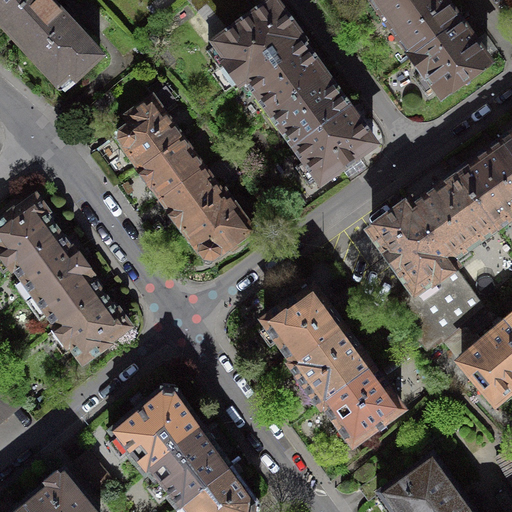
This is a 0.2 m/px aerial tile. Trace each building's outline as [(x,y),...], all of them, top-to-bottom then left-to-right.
[(0,0),(0,19),(3,23),(2,24),(19,43),(57,84),(70,72),(76,78),(100,56),(48,0),(0,0)] [(189,0),(198,11),(208,3),(225,25),(249,5),(244,0),(189,0)] [(373,0),(412,54),(411,55),(412,56),(460,22),(459,21),(458,21),(449,8),(449,7),(444,0),(373,0)] [(240,82),(300,39),(296,33),(274,2),(216,43),(218,45),(208,52),(220,69),(226,64),(240,82)] [(465,28),(460,22),(412,56),(424,73),(416,79),(428,96),(438,89),(442,95),(488,62),(468,35),(469,34),(465,28)] [(300,39),(240,82),(240,84),(247,79),(271,112),(324,74),(319,68),(315,61),(314,62),(299,42),(301,40),(300,39)] [(328,80),(324,74),(271,112),(296,145),(348,108),(347,107),(346,107),(332,87),(333,86),(328,80)] [(140,169),(182,138),(153,98),(128,115),(130,119),(133,122),(115,135),(140,169)] [(353,114),(348,108),(296,145),(307,161),(297,168),(309,185),(319,178),(321,181),(373,144),(356,121),(357,120),(353,114)] [(507,139),(502,143),(511,156),(511,133),(511,135),(511,136),(507,139)] [(203,167),(182,138),(140,169),(155,190),(160,197),(203,167)] [(495,147),(457,175),(495,227),(511,214),(511,156),(502,143),(495,147)] [(181,226),(226,193),(225,192),(222,194),(203,167),(160,197),(165,204),(181,226)] [(411,203),(410,204),(455,266),(456,265),(469,254),(465,248),(495,227),(457,175),(419,202),(414,206),(411,203)] [(253,230),(226,193),(181,226),(208,263),(230,247),(253,230)] [(0,251),(12,268),(59,234),(47,218),(44,214),(47,212),(36,196),(14,212),(13,211),(0,221),(0,251)] [(455,266),(410,204),(401,210),(372,232),(387,253),(386,254),(398,271),(399,270),(414,291),(391,309),(427,351),(441,339),(443,341),(466,322),(484,306),(455,266)] [(65,242),(59,234),(12,268),(13,269),(15,268),(35,296),(82,262),(72,249),(71,250),(65,242)] [(91,275),(82,262),(35,296),(55,324),(53,325),(54,326),(101,292),(95,284),(90,276),(91,275)] [(291,364),(292,365),(343,328),(314,287),(294,301),(288,305),(287,303),(264,320),(294,361),(291,364)] [(112,308),(101,292),(54,326),(55,328),(47,334),(58,349),(60,348),(64,354),(73,348),(83,362),(109,343),(108,342),(130,326),(119,311),(116,313),(112,308)] [(466,322),(476,334),(500,314),(489,302),(484,306),(466,322)] [(511,328),(507,323),(500,328),(461,361),(496,402),(497,401),(505,402),(511,395),(511,328)] [(372,367),(343,328),(292,365),(316,398),(320,404),(372,367)] [(372,367),(320,404),(322,406),(324,403),(353,443),(377,426),(401,408),(372,367)] [(0,419),(21,402),(1,378),(0,378),(0,419)] [(144,470),(201,425),(196,419),(192,413),(191,413),(174,390),(163,389),(112,431),(144,470)] [(179,507),(230,465),(226,459),(221,453),(220,454),(201,427),(202,426),(201,425),(144,470),(145,472),(148,469),(179,507)] [(111,480),(87,451),(81,456),(76,461),(99,490),(111,480)] [(475,511),(470,505),(433,454),(380,492),(381,493),(376,497),(387,511),(475,511)] [(235,472),(230,465),(179,507),(172,511),(253,511),(255,501),(238,478),(239,478),(235,472)] [(23,503),(30,511),(98,511),(64,469),(30,497),(23,503)] [(11,511),(30,511),(23,503),(15,509),(11,511)]
